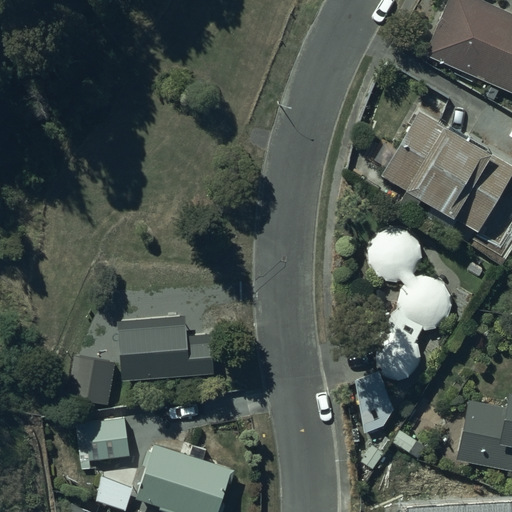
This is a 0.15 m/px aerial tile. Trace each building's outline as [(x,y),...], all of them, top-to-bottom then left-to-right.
[(170,0),(141,0),(123,46),(229,90),(253,35),(245,31),(247,25),(222,15),(219,22),(203,15),(204,14),(170,0)] [(429,36),(423,50),(511,91),(511,11),(487,0),(440,0),(425,34),(429,36)] [(441,112),(422,101),(381,173),(476,230),(511,172),(511,173),(511,159),(499,152),(497,156),(436,119),(441,112)] [(61,158),(8,153),(4,199),(55,204),(55,201),(64,202),(66,181),(76,182),(78,165),(65,164),(65,167),(61,166),(61,158)] [(61,209),(16,205),(15,211),(6,210),(4,224),(20,225),(19,231),(59,234),(61,209)] [(415,275),(412,270),(414,268),(415,267),(416,265),(417,263),(418,260),(419,258),(419,256),(419,254),(419,251),(419,249),(419,247),(418,245),(418,242),(417,240),(416,238),(415,236),(413,235),(412,233),(410,231),(408,230),(406,229),(404,228),(402,227),(400,226),(397,226),(395,226),(393,225),(391,226),(388,226),(386,226),(384,227),(382,228),(380,229),(378,230),(376,232),(374,233),(373,235),(372,237),(370,239),(369,241),(368,243),(368,245),(367,247),(367,250),(367,252),(367,254),(367,257),(368,259),(369,261),(370,263),(371,265),(372,267),(373,269),(375,270),(377,272),(378,273),(380,275),(382,276),(385,276),(387,277),(389,278),(391,278),(394,278),(396,278),(398,278),(400,277),(403,276),(405,275),(409,280),(381,320),(390,331),(389,331),(388,331),(387,331),(386,331),(385,331),(384,331),(383,332),(382,332),(381,332),(381,333),(380,333),(379,334),(378,334),(377,335),(376,336),(375,336),(375,337),(374,338),(373,339),(373,340),(372,341),(372,342),(371,342),(376,343),(375,345),(374,347),(374,349),(373,351),(373,353),(373,355),(373,357),(373,359),(374,361),(375,363),(376,365),(377,367),(378,369),(379,370),(381,372),(382,373),(384,374),(386,376),(388,376),(389,377),(391,378),(394,378),(396,378),(398,378),(400,378),(402,378),(404,377),(406,377),(408,376),(410,375),(411,374),(413,372),(414,371),(416,369),(417,367),(418,366),(419,364),(420,362),(420,360),(421,358),(421,356),(421,354),(421,351),(420,349),(420,347),(419,345),(418,343),(417,342),(416,340),(415,338),(421,327),(424,327),(426,327),(428,327),(430,326),(433,326),(435,325),(437,324),(439,322),(441,321),(442,320),(444,318),(445,316),(447,314),(448,312),(448,310),(449,308),(450,305),(450,303),(450,301),(450,298),(450,296),(449,294),(449,292),(448,289),(447,287),(445,285),(444,284),(442,282),(441,280),(439,279),(437,278),(435,277),(433,276),(430,275),(428,274),(426,274),(424,274),(421,274),(419,274),(417,275),(415,275)] [(184,314),(116,320),(120,378),(211,373),(209,331),(185,332),(184,314)] [(107,402),(114,359),(72,352),(65,395),(107,402)] [(377,369),(354,375),(362,431),(393,415),(377,369)] [(499,404),(467,397),(454,457),(511,470),(511,389),(503,387),(499,404)] [(126,416),(75,422),(81,468),(91,467),(90,459),(130,454),(126,416)] [(234,466),(153,440),(150,449),(146,448),(141,462),(146,463),(143,471),(123,465),(116,484),(135,490),(133,495),(159,503),(158,506),(175,511),(176,511),(177,511),(178,511),(220,511),(225,500),(221,499),(227,479),(229,480),(234,466)] [(97,511),(70,501),(65,511),(97,511)]
